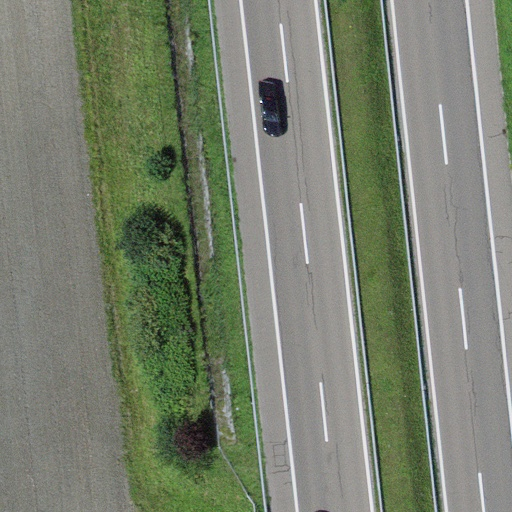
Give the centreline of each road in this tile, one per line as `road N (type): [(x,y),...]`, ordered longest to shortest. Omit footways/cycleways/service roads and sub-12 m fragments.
road 1 (motorway): [(274,0),(330,511)]
road 2 (motorway): [(483,511),(428,0)]
